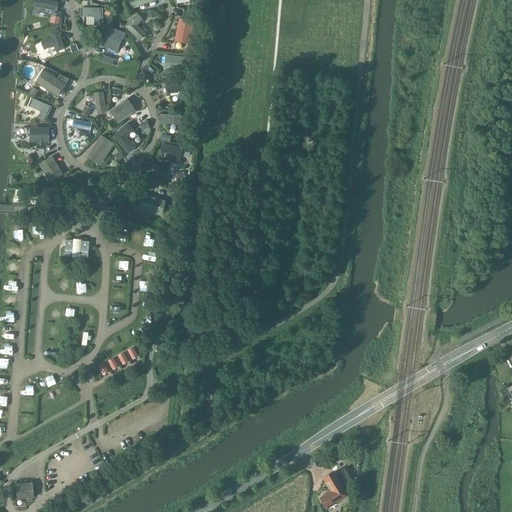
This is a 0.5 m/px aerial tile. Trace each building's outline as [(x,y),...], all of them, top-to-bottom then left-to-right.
[(46,0),(35,0),(34,6),(56,11),(58,2),(46,0)] [(132,0),(129,1),(133,9),(152,0),(132,0)] [(82,8),(82,17),(83,17),(95,17),(95,25),(103,25),(103,8),(82,8)] [(191,8),(188,13),(194,16),(196,10),(191,8)] [(137,14),(126,26),(140,40),(146,34),(137,25),(143,19),(137,14)] [(180,18),(176,35),(185,37),(184,43),(190,44),(194,21),(180,18)] [(109,27),(102,45),(118,51),(117,51),(120,44),(121,44),(117,42),(118,38),(122,39),(124,40),(126,33),(109,27)] [(52,38),(42,42),(44,49),(55,46),(56,52),(64,49),(58,30),(50,32),(52,38)] [(166,55),(165,67),(176,69),(176,70),(187,71),(189,58),(166,55)] [(44,70),(36,82),(58,97),(66,84),(57,79),(44,70)] [(186,82),(166,86),(168,94),(180,92),(182,102),(190,101),(186,82)] [(33,88),(30,93),(35,96),(38,91),(33,88)] [(103,92),(95,94),(98,113),(106,112),(103,92)] [(33,98),(29,106),(41,112),(38,119),(45,122),(52,107),(33,98)] [(87,99),(83,106),(90,110),(93,102),(87,99)] [(123,102),(110,111),(118,123),(131,114),(123,102)] [(85,108),(82,114),(88,117),(91,111),(85,108)] [(161,115),(161,123),(188,126),(189,117),(161,115)] [(74,120),(73,127),(81,129),(91,130),(92,123),(74,120)] [(127,124),(113,137),(129,153),(135,147),(134,146),(135,145),(135,144),(133,141),(131,141),(130,142),(126,137),(133,130),(127,124)] [(31,128),(30,142),(49,143),(49,128),(31,128)] [(172,136),(172,128),(162,128),(162,135),(172,136)] [(96,148),(92,154),(103,161),(114,144),(101,136),(94,147),(96,148)] [(163,143),(161,151),(174,154),(172,162),(180,164),(183,148),(163,143)] [(120,152),(115,156),(119,161),(124,157),(120,152)] [(33,156),(27,159),(30,164),(35,161),(33,156)] [(52,157),(42,163),(47,172),(45,173),(50,182),(63,174),(52,157)] [(146,196),(142,210),(162,215),(166,201),(146,196)] [(11,227),(24,225),(23,216),(9,218),(11,227)] [(30,226),(33,234),(42,230),(39,223),(30,226)] [(67,241),(65,259),(89,260),(90,243),(82,242),(82,241),(74,240),(74,241),(67,241)] [(63,270),(63,279),(73,280),(73,271),(63,270)] [(126,275),(127,285),(135,285),(135,274),(126,275)] [(111,303),(121,303),(121,294),(112,294),(111,303)] [(6,312),(16,312),(17,303),(7,303),(6,312)] [(88,309),(87,320),(94,320),(95,310),(88,309)] [(147,310),(145,318),(154,320),(156,311),(147,310)] [(88,333),(97,333),(97,324),(89,324),(88,333)] [(47,345),(55,345),(55,336),(47,336),(47,345)] [(7,348),(17,348),(17,337),(7,337),(7,348)] [(133,348),(128,350),(133,359),(138,357),(133,348)] [(123,353),(119,355),(123,364),(128,362),(123,353)] [(16,355),(9,354),(7,367),(15,368),(16,355)] [(114,358),(109,361),(113,370),(118,367),(114,358)] [(104,363),(99,366),(104,375),(109,373),(104,363)] [(500,390),(506,400),(511,396),(511,385),(508,388),(507,386),(500,390)] [(11,400),(11,387),(1,387),(1,394),(6,395),(5,400),(11,400)] [(323,496),(320,498),(327,509),(349,496),(335,472),(330,475),(329,475),(326,476),(326,477),(324,478),(332,491),(327,494),(326,493),(323,495),(323,496)] [(31,483),(17,484),(18,499),(33,497),(31,483)]
